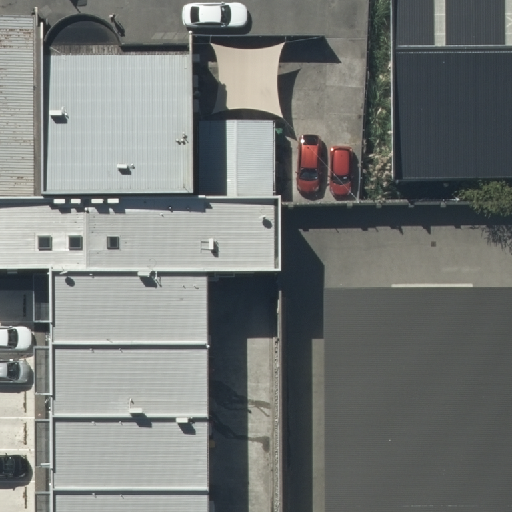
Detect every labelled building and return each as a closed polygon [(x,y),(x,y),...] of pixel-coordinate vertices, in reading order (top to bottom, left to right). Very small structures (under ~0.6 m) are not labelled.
[(511,0),(382,0),(385,201),(511,199),(511,0)] [(34,27),(0,27),(0,209),(34,209),(34,27)] [(191,62),(43,62),(44,214),(191,213),(191,62)] [(278,133),(201,133),(202,205),(278,205),(278,133)] [(217,511),(213,294),(284,292),(284,215),(0,215),(0,288),(57,289),(58,511),(217,511)] [(335,511),(511,511),(511,306),(335,307),(335,511)]
